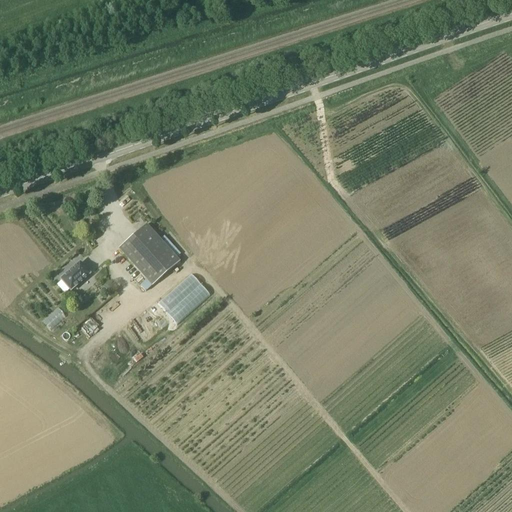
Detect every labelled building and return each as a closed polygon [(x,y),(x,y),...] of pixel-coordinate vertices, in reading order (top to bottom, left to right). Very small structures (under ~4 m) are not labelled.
[(153,288),(180,264),(146,226),(119,251),(153,288)] [(90,275),(79,263),(59,280),(70,292),(90,275)] [(146,293),(151,288),(146,282),(141,287),(146,293)] [(49,326),(61,317),(58,312),(46,321),(49,326)] [(99,322),(86,318),(83,329),(95,333),(99,322)]
